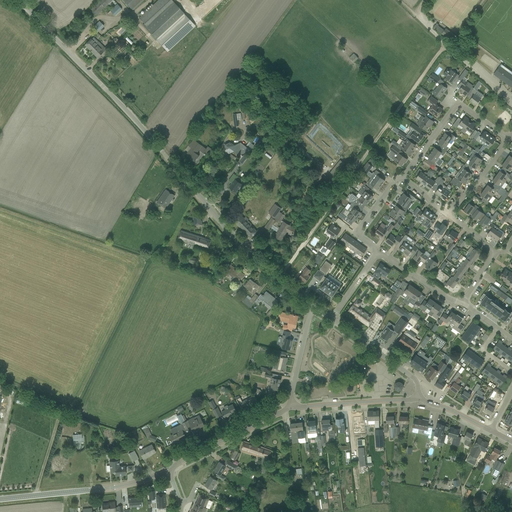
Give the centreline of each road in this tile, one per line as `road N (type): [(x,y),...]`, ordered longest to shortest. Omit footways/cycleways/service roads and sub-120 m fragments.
road 1 (residential): [(314,307),(257,262),(34,18)]
road 2 (track): [(275,278),(446,46),(398,0)]
road 3 (tertiary): [(0,500),(168,473)]
road 4 (residential): [(508,139),(456,105),(401,178)]
road 5 (tertiary): [(168,473),(291,407)]
road 6 (tertiary): [(291,407),(418,396)]
road 7 (residential): [(418,396),(412,377),(330,318)]
